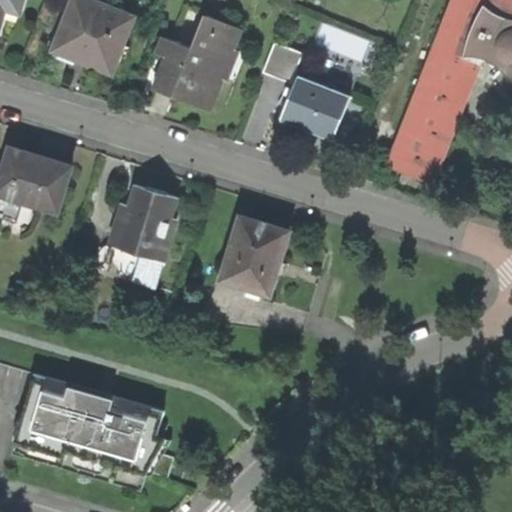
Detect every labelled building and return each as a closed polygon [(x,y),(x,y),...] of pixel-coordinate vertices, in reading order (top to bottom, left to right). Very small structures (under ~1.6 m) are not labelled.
[(0,0),(0,32),(5,16),(9,0),(0,0)] [(9,0),(5,16),(20,20),(25,0),(9,0)] [(511,0),(457,0),(390,173),(437,191),(487,66),(508,74),(500,82),(511,93),(511,0)] [(77,2),(60,50),(94,62),(91,70),(115,79),(135,23),(77,2)] [(224,84),(235,53),(242,35),(209,22),(197,55),(177,48),(172,62),(162,89),(187,99),(214,109),(224,84)] [(324,22),(318,41),(362,56),(369,37),(324,22)] [(277,39),(266,70),(295,80),(306,50),(277,39)] [(163,58),(172,62),(177,48),(168,44),(163,58)] [(94,62),(60,50),(52,47),(49,55),(80,66),(91,70),(94,62)] [(250,59),(235,53),(224,84),(239,90),(250,59)] [(300,83),(296,94),(292,103),(284,126),(306,134),(335,145),(351,102),(300,83)] [(292,103),(296,94),(289,91),(285,101),(292,103)] [(27,208),(60,218),(74,173),(43,163),(14,154),(0,198),(0,221),(20,228),(27,208)] [(138,191),(133,212),(128,229),(120,227),(113,251),(166,266),(173,242),(168,241),(179,204),(167,200),(167,198),(158,195),(150,193),(150,195),(138,191)] [(128,229),(133,212),(125,209),(120,227),(128,229)] [(226,286),(274,300),(280,279),(282,280),(289,258),(285,257),(291,237),(267,229),(245,223),(226,286)] [(159,293),(166,266),(113,251),(108,267),(126,272),(123,282),(159,293)] [(140,461),(152,465),(154,458),(166,417),(107,400),(36,379),(22,427),(36,431),(32,447),(135,477),(140,461)] [(149,477),(152,465),(140,461),(135,477),(32,447),(36,431),(22,427),(12,460),(142,499),(149,477)] [(177,465),(154,458),(152,465),(149,477),(171,484),(177,465)]
